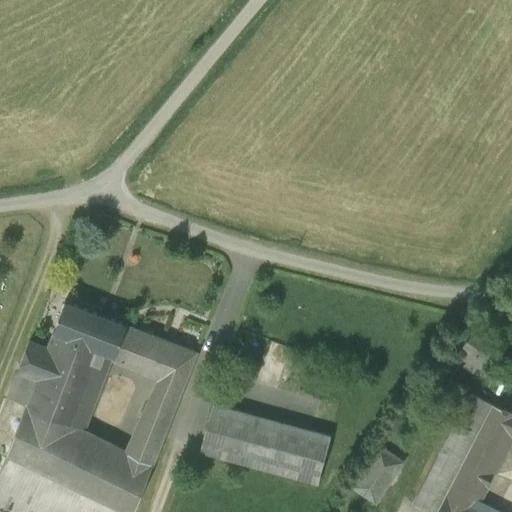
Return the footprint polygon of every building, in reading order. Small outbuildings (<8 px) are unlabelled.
[(127,325),(65,301),(54,334),(107,354),(114,357),(116,357),(127,325)] [(198,353),(127,325),(116,357),(114,357),(113,360),(159,380),(183,390),(198,353)] [(271,341),(239,331),(227,366),(258,377),(271,341)] [(25,409),(6,460),(45,479),(67,422),(75,426),(87,399),(88,400),(107,354),(54,334),(48,348),(25,409)] [(502,355),(473,335),(457,357),(467,363),(463,368),(473,374),(478,366),(488,373),(502,355)] [(25,409),(48,348),(30,340),(7,402),(25,409)] [(153,466),(183,390),(159,380),(126,451),(153,466)] [(510,430),(511,425),(511,411),(492,404),(471,394),(413,505),(426,511),(438,511),(448,493),(476,509),(482,499),(476,495),(510,430)] [(401,416),(411,422),(423,403),(414,398),(401,416)] [(331,436),(213,404),(200,452),(318,484),(331,436)] [(113,511),(134,511),(153,466),(126,451),(75,426),(67,422),(45,479),(113,511)] [(380,447),(353,488),(376,503),(403,463),(380,447)] [(0,510),(4,511),(113,511),(45,479),(6,460),(0,473),(0,510)] [(482,511),(476,509),(448,493),(438,511),(482,511)]
